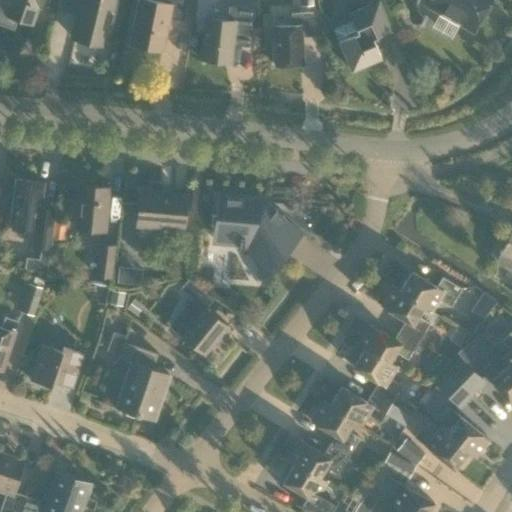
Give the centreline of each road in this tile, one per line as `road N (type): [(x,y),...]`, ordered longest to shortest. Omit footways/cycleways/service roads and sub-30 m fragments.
road 1 (tertiary): [(386,151),(0,106)]
road 2 (residential): [(187,467),(372,227),(386,151)]
road 3 (residential): [(187,467),(0,403)]
road 4 (tertiary): [(511,117),(446,148),(386,151)]
